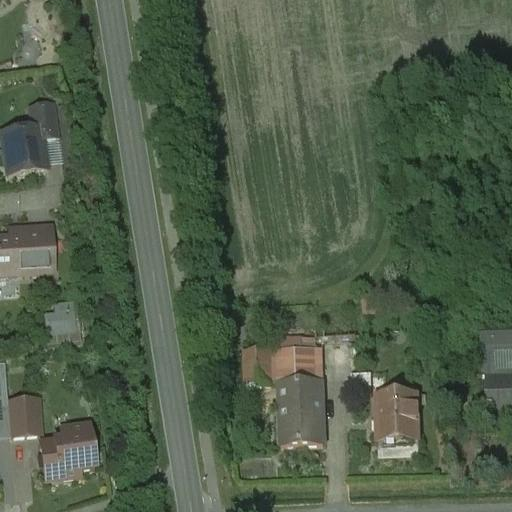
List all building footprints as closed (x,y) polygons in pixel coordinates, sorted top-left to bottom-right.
[(53,111),(29,114),(32,134),(40,133),(42,145),(58,143),(53,111)] [(32,134),(7,138),(10,154),(4,155),(8,181),(46,175),(42,145),(40,133),(32,134)] [(50,231),(39,232),(40,255),(51,255),(50,231)] [(39,232),(18,233),(18,242),(19,257),(40,255),(39,232)] [(18,242),(0,243),(0,280),(53,277),(51,255),(40,255),(19,257),(18,242)] [(510,328),(482,329),(483,376),(495,376),(494,354),(511,353),(510,328)] [(320,354),(270,356),(271,389),(279,389),(279,388),(321,387),(320,354)] [(270,356),(244,357),(245,391),(271,391),(271,389),(270,356)] [(511,381),(488,382),(489,422),(511,420),(511,381)] [(5,384),(0,384),(0,416),(8,415),(8,411),(5,384)] [(323,451),(321,387),(279,388),(279,389),(281,452),(323,451)] [(417,399),(376,401),(378,449),(418,447),(417,399)] [(38,409),(8,411),(8,415),(11,443),(41,441),(38,409)] [(8,415),(0,416),(0,444),(10,443),(8,415)] [(68,444),(39,449),(45,488),(79,483),(78,476),(94,474),(88,431),(67,435),(68,444)]
